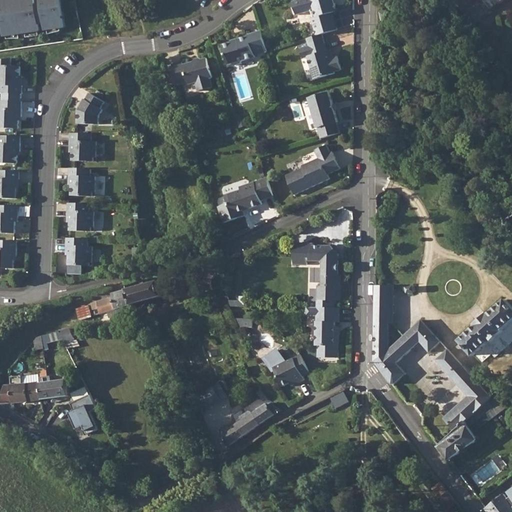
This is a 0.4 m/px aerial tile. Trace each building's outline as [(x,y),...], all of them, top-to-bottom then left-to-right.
[(0,0),(0,37),(68,27),(63,0),(0,0)] [(301,0),(295,2),(299,15),(313,11),(315,18),(314,19),(319,36),(324,34),(339,30),(334,13),(339,12),(335,0),(301,0)] [(455,0),(464,9),(473,0),(455,0)] [(473,0),(464,9),(473,25),(485,14),(473,0)] [(483,0),(473,0),(485,14),(491,8),(483,0)] [(483,0),(491,8),(492,9),(507,0),(483,0)] [(389,10),(381,13),(383,21),(391,19),(389,10)] [(240,41),(224,45),(230,65),(233,64),(236,66),(242,64),(244,61),(256,57),(256,55),(269,52),(263,31),(250,35),(250,37),(240,40),(240,41)] [(311,46),(301,49),(304,59),(310,57),(316,80),(336,74),(336,72),(343,70),(339,57),(335,58),(332,59),(330,51),(329,52),(324,34),(319,36),(309,39),(311,46)] [(22,76),(22,65),(12,65),(13,58),(0,59),(0,84),(3,85),(3,92),(24,93),(24,85),(22,85),(22,76)] [(184,62),(173,65),(179,84),(188,81),(189,85),(197,82),(200,91),(213,87),(211,78),(214,78),(208,58),(203,60),(194,63),(185,65),(184,62)] [(106,101),(91,92),(87,99),(86,98),(79,109),(79,123),(100,124),(101,115),(104,109),(102,107),(106,101)] [(310,99),(321,139),(340,134),(337,123),(338,123),(330,93),(310,99)] [(24,101),(2,100),(2,107),(0,107),(0,127),(20,128),(20,120),(20,116),(23,116),(24,101)] [(94,133),(72,133),(72,148),(74,148),(74,153),(74,160),(95,161),(95,157),(98,157),(98,141),(93,141),(94,133)] [(22,136),(1,135),(1,142),(0,142),(0,162),(19,163),(19,151),(22,151),(22,136)] [(287,176),(296,195),(316,186),(315,184),(318,183),(319,185),(331,179),(328,175),(341,170),(333,153),(331,154),(327,146),(315,151),(319,158),(305,165),(304,168),(287,176)] [(92,168),(71,167),(71,176),(73,176),(73,184),(73,195),(94,196),(94,192),(97,192),(97,176),(92,176),(92,168)] [(21,171),(0,169),(0,197),(17,198),(18,187),(18,179),(21,179),(21,171)] [(268,178),(256,183),(241,188),(242,191),(227,196),(230,204),(220,207),(226,223),(246,216),(244,211),(243,209),(248,208),(248,209),(263,204),(262,200),(274,196),(268,178)] [(91,203),(70,202),(69,218),(72,218),(72,223),(71,230),(93,231),(93,227),(95,227),(96,211),(91,211),(91,203)] [(20,205),(0,204),(0,232),(16,233),(17,221),(19,221),(20,205)] [(90,238),(69,237),(69,245),(71,246),(71,254),(70,264),(91,265),(91,262),(94,262),(94,246),(90,246),(90,238)] [(19,240),(0,239),(0,267),(15,268),(15,260),(16,256),(18,256),(19,240)] [(294,242),(294,262),(308,263),(308,259),(322,259),(324,261),(324,263),(323,286),(319,286),(318,300),(340,301),(340,275),(338,275),(339,251),(335,251),(331,248),(331,244),(313,244),(313,242),(294,242)] [(158,282),(126,290),(131,305),(162,297),(158,282)] [(377,285),(376,306),(391,306),(392,286),(377,285)] [(131,305),(126,290),(112,294),(113,298),(92,304),(94,309),(99,308),(101,314),(131,305)] [(511,322),(511,305),(507,300),(490,315),(489,314),(477,325),(478,326),(461,341),(475,356),(491,341),(493,343),(505,332),(504,330),(511,322)] [(88,305),(76,308),(79,320),(97,315),(96,311),(91,312),(88,305)] [(415,328),(411,331),(422,342),(431,353),(442,342),(440,340),(422,321),(419,305),(413,306),(414,317),(413,317),(415,328)] [(239,306),(231,306),(235,314),(247,314),(247,306),(246,306),(239,306)] [(391,306),(376,306),(376,322),(375,362),(393,385),(397,385),(408,375),(398,364),(416,347),(406,336),(390,350),(391,306)] [(319,308),(307,307),(307,315),(318,316),(318,313),(319,313),(319,308)] [(340,323),(340,308),(319,308),(319,313),(318,313),(318,316),(317,345),(319,346),(319,358),(339,358),(340,336),(336,336),(336,327),(336,323),(340,323)] [(71,329),(59,331),(65,342),(76,340),(75,338),(71,329)] [(411,331),(406,336),(416,347),(422,342),(411,331)] [(38,337),(35,341),(35,345),(43,343),(43,336),(38,337)] [(470,372),(449,350),(438,361),(470,396),(446,418),(457,431),(493,398),(470,372)] [(310,373),(301,355),(285,363),(282,358),(277,353),(265,362),(273,373),(276,372),(284,388),(294,381),(296,385),(305,380),(303,376),(310,373)] [(42,383),(41,383),(40,378),(40,375),(23,377),(23,376),(11,377),(12,386),(7,386),(3,403),(44,399),(42,383)] [(42,379),(42,383),(44,399),(69,397),(67,380),(50,382),(49,378),(42,379)] [(207,391),(196,398),(203,415),(216,405),(207,391)] [(457,431),(440,447),(450,461),(479,441),(473,433),(511,406),(499,393),(493,398),(457,431)] [(97,409),(90,395),(70,403),(73,411),(70,413),(77,430),(84,427),(88,435),(98,430),(90,412),(97,409)] [(329,398),(293,416),(297,424),(333,406),(329,398)] [(223,428),(233,443),(276,415),(282,412),(274,405),(273,404),(270,406),(268,404),(254,414),(244,421),(231,429),(228,425),(223,428)] [(241,417),(244,421),(254,414),(251,411),(241,417)] [(454,500),(444,486),(435,493),(445,507),(454,500)] [(511,511),(511,490),(504,496),(487,509),(489,511),(511,511)]
